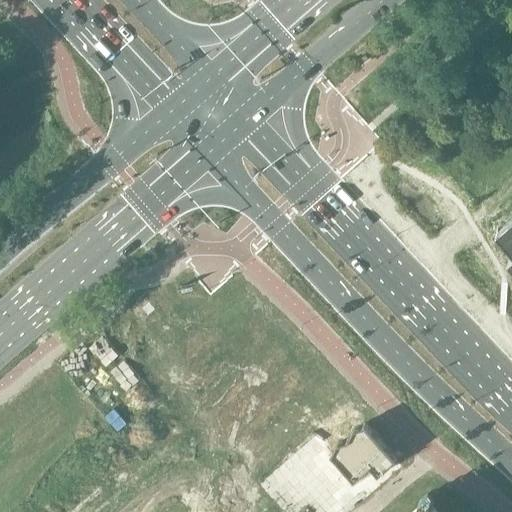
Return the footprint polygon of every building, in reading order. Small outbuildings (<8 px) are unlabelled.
[(511,218),(498,230),(511,246),(511,256),(510,258),(511,260),(511,218)] [(103,327),(34,379),(113,486),(183,434),(103,327)] [(294,347),(226,405),(283,471),(351,412),(294,347)] [(326,453),(289,483),(312,510),(328,496),(336,505),(353,488),(326,453)] [(33,511),(0,480),(0,511),(33,511)] [(437,511),(432,506),(435,503),(428,494),(419,501),(422,504),(413,511),(437,511)] [(169,511),(160,503),(150,511),(169,511)]
